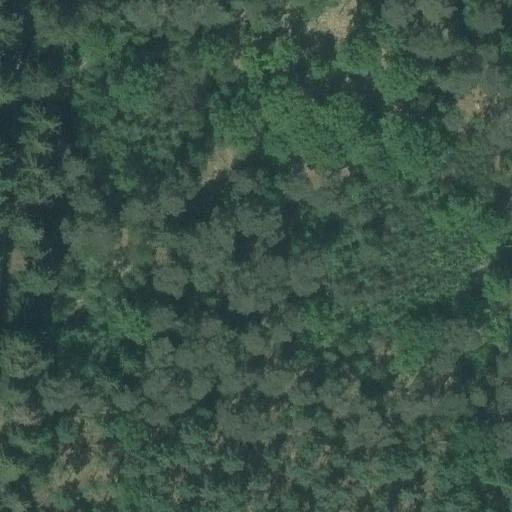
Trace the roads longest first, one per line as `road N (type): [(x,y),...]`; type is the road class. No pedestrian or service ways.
road 1 (track): [(511,447),(0,410)]
road 2 (track): [(11,0),(0,154)]
